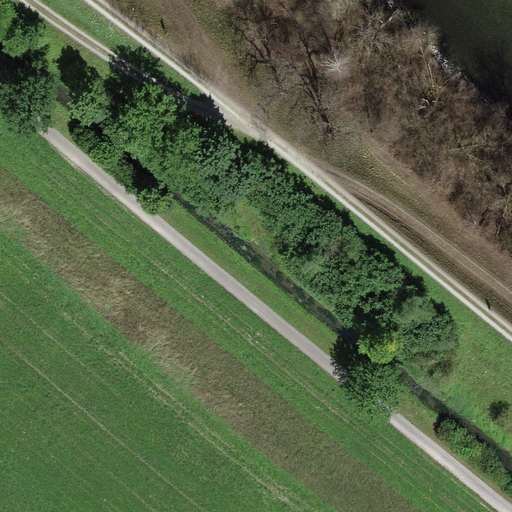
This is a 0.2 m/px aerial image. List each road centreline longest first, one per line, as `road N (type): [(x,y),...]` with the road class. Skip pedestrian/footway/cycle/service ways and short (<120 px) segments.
road 1 (track): [(511,506),(0,88)]
road 2 (track): [(86,0),(511,335)]
road 3 (track): [(308,167),(379,194),(511,291)]
road 4 (track): [(33,0),(132,72),(239,116)]
